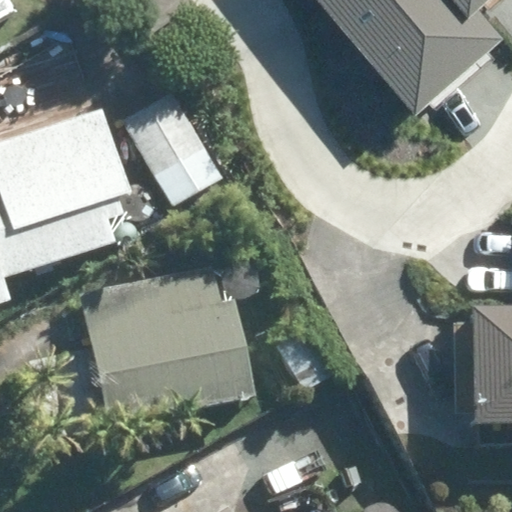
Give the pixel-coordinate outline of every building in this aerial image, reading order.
[(312,0),(405,109),(496,33),(468,1),(469,0),(312,0)] [(169,102),(120,131),(169,216),(219,188),(169,102)] [(0,316),(3,315),(0,306),(0,290),(109,257),(80,166),(52,174),(46,158),(0,172),(0,316)] [(208,279),(78,302),(103,439),(248,412),(230,314),(214,316),(208,279)] [(309,329),(273,350),(302,400),(338,379),(309,329)] [(293,443),(315,485),(346,470),(323,426),(293,443)]
